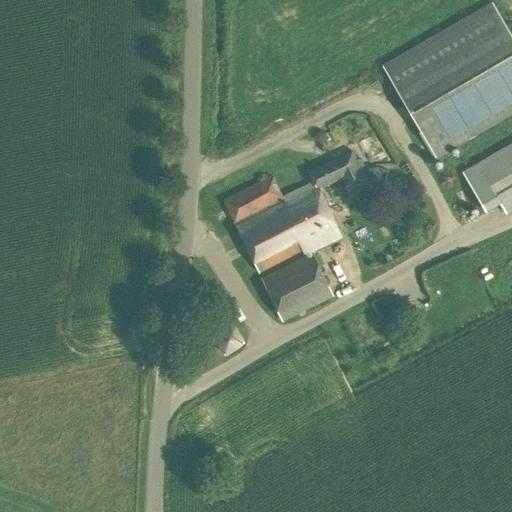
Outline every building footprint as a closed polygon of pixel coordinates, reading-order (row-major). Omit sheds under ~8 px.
[(435,156),(511,112),(511,37),(492,3),(383,65),(435,156)] [(511,143),(462,172),(485,213),(500,204),(506,215),(511,211),(511,143)] [(313,182),(316,188),(342,177),(347,186),(350,185),(353,187),(360,184),(360,180),(363,178),(351,152),(309,172),(313,182)] [(316,188),(313,182),(282,197),(272,179),(224,202),(259,273),(304,251),(305,253),(339,236),(316,188)] [(511,221),(422,268),(438,300),(511,262),(511,221)] [(282,322),(333,296),(313,254),(261,279),(282,322)] [(212,335),(225,355),(245,343),(232,323),(212,335)]
